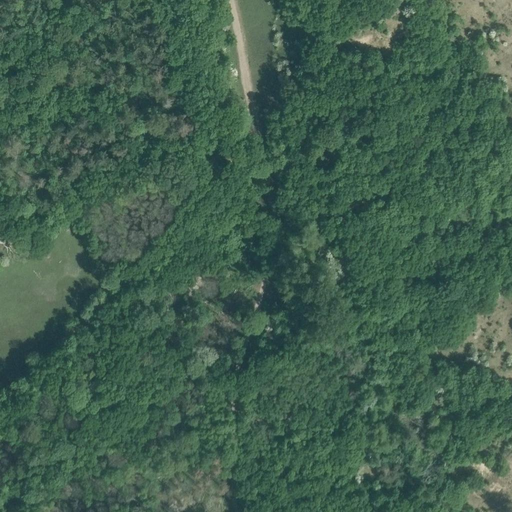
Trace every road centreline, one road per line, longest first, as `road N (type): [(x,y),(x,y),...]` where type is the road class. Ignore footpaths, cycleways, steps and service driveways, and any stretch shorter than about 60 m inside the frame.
road 1 (unknown): [(210,0),(233,94),(130,249),(153,279),(148,306),(100,360),(0,423)]
road 2 (track): [(229,0),(274,248),(238,377),(235,511)]
